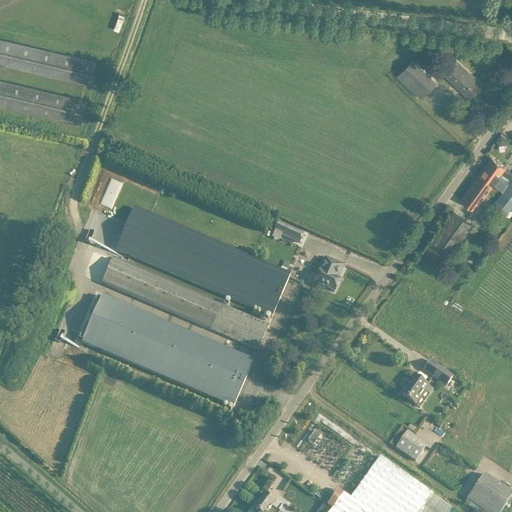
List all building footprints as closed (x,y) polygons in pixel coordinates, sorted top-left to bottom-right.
[(116,29),(123,15),(118,13),(112,27),(116,29)] [(0,105),(80,124),(86,100),(0,79),(0,64),(89,85),(91,77),(95,62),(0,39),(0,105)] [(437,82),(413,59),(398,75),(422,97),(437,82)] [(470,97),(482,84),(457,59),(444,72),(470,97)] [(492,157),(479,175),(493,184),(502,190),(508,183),(499,176),(505,167),(492,157)] [(475,209),(491,187),(493,184),(479,175),(462,199),(475,209)] [(505,215),(511,206),(511,179),(492,204),(505,215)] [(127,223),(116,250),(119,252),(253,309),(272,317),(290,275),(289,275),(253,259),(134,208),(127,223)] [(473,225),(454,211),(424,252),(443,266),(473,225)] [(278,223),(274,232),(281,235),(300,243),(304,234),(278,223)] [(257,350),(267,326),(111,259),(100,283),(257,350)] [(324,290),(325,288),(334,292),(340,281),(337,280),(343,267),(326,259),(313,285),(324,290)] [(93,315),(89,325),(85,323),(80,335),(77,340),(81,342),(81,343),(232,408),(252,361),(101,297),(100,298),(96,296),(89,314),(93,315)] [(454,376),(440,366),(432,378),(446,387),(454,376)] [(413,378),(401,395),(409,401),(415,405),(424,392),(426,393),(430,395),(433,390),(429,388),(422,383),(414,377),(413,378)] [(396,449),(415,463),(427,445),(408,432),(396,449)] [(225,445),(231,449),(237,441),(231,437),(225,445)] [(420,511),(432,495),(380,458),(356,491),(350,500),(343,495),(332,510),(331,511),(420,511)] [(467,500),(483,511),(500,511),(511,495),(511,493),(485,474),(467,500)] [(278,511),(272,507),(275,502),(264,494),(253,509),(258,511),(278,511)]
